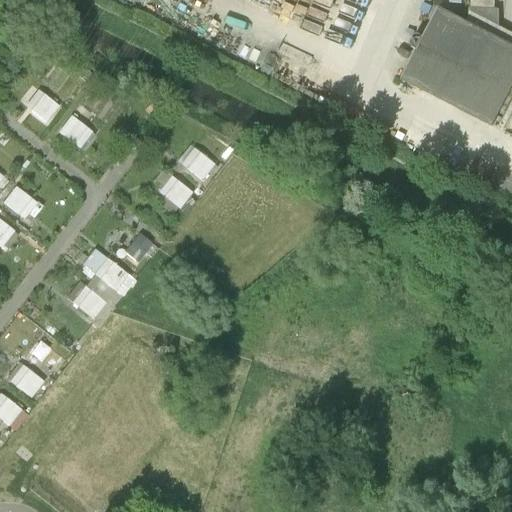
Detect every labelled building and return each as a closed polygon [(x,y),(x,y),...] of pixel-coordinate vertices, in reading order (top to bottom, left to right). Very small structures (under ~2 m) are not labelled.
[(497,1),(472,1),(471,12),(496,13),(497,1)] [(440,11),(403,84),(492,129),(511,89),(511,34),(472,14),(467,25),(440,11)] [(28,105),(49,122),(63,105),(41,88),(28,105)] [(61,132),(85,146),(96,129),(72,114),(61,132)] [(0,167),(0,186),(9,174),(0,167)] [(176,179),(163,209),(180,217),(193,187),(176,179)] [(29,219),(41,201),(18,185),(6,202),(29,219)] [(0,214),(0,252),(2,254),(20,228),(0,214)] [(66,294),(103,322),(137,276),(100,249),(66,294)] [(11,378),(34,397),(47,380),(24,362),(11,378)] [(0,415),(17,430),(32,414),(3,387),(0,390),(0,415)]
